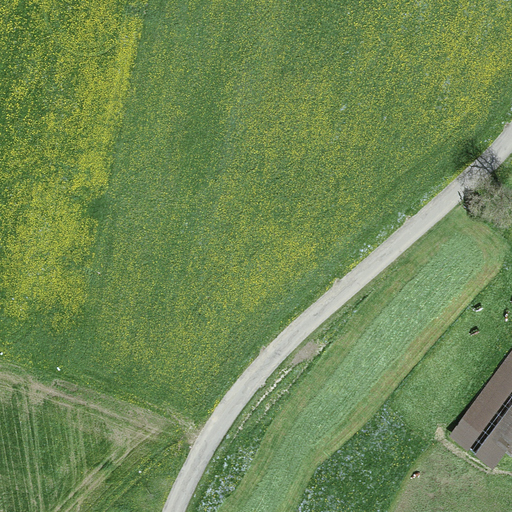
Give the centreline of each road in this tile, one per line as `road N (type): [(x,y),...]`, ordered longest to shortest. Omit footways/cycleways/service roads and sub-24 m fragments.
road 1 (unclassified): [(511,136),(283,344),(214,431),(173,511)]
road 2 (track): [(98,511),(172,446),(214,431)]
